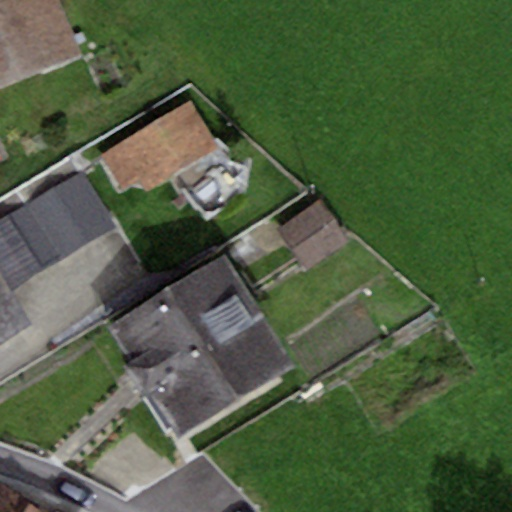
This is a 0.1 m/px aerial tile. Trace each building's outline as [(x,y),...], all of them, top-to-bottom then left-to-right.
[(58,0),(0,0),(0,88),(81,57),(58,0)] [(190,102),(101,155),(122,189),(139,179),(147,193),(219,150),(211,136),(190,102)] [(81,174),(0,221),(0,275),(10,293),(115,232),(81,174)] [(345,241),(320,202),(278,228),(302,267),(345,241)] [(225,257),(108,329),(175,438),(292,366),(225,257)] [(0,346),(31,328),(10,293),(0,275),(0,346)] [(44,511),(0,485),(0,511),(44,511)]
